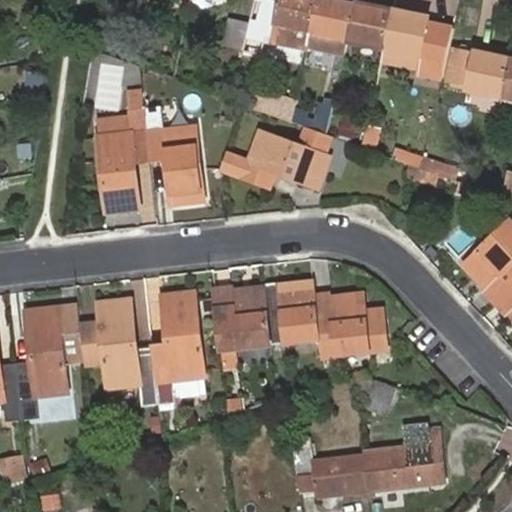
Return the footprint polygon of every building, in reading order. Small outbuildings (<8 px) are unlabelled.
[(311,46),(320,0),(281,0),(274,38),(311,46)] [(356,9),(357,3),(344,0),(320,0),(311,46),(346,53),(349,43),(356,9)] [(377,13),(379,7),(357,3),(356,9),(377,13)] [(386,50),(394,10),(379,7),(377,13),(356,9),(349,43),(386,50)] [(410,14),(394,10),(386,50),(423,58),(422,67),(447,73),(456,30),(431,24),(410,20),(410,14)] [(432,18),(410,14),(410,20),(431,24),(432,18)] [(246,47),(252,22),(232,17),(226,43),(246,47)] [(496,61),(497,56),(477,52),(476,57),(496,61)] [(506,98),(511,69),(511,59),(497,56),(496,61),(476,57),(468,89),(506,98)] [(145,90),(143,81),(128,82),(129,91),(145,90)] [(129,91),(130,100),(145,97),(145,90),(129,91)] [(135,152),(152,151),(145,97),(130,100),(129,99),(131,122),(100,125),(109,210),(141,207),(135,152)] [(145,97),(152,151),(168,149),(174,203),(206,200),(197,115),(165,119),(163,97),(145,97)] [(268,100),(264,111),(285,118),(289,107),(268,100)] [(309,115),(298,111),(295,122),(329,135),(336,102),(328,101),(326,108),(320,107),(316,123),(308,119),(309,115)] [(230,151),(225,167),(275,184),(281,168),(324,182),(334,152),(264,128),(253,159),(230,151)] [(374,129),(369,128),(365,147),(376,151),(381,130),(374,129)] [(446,161),(441,174),(461,181),(465,168),(446,161)] [(419,179),(423,168),(414,164),(410,176),(419,179)] [(435,172),(425,168),(423,168),(419,179),(431,183),(435,172)] [(500,299),(511,287),(511,220),(467,261),(478,272),(483,268),(492,279),(488,283),(486,285),(500,299)] [(478,272),(488,283),(492,279),(483,268),(478,272)] [(315,293),(313,280),(302,282),(302,288),(285,289),(284,283),(284,281),(268,282),(268,286),(274,344),(321,340),(315,293)] [(236,286),(216,288),(224,350),(274,344),(268,286),(253,288),(253,294),(236,295),(236,289),(236,286)] [(511,287),(500,299),(511,312),(511,287)] [(170,349),(155,351),(161,402),(176,400),(174,379),(207,375),(197,291),(164,295),(170,349)] [(333,291),(315,293),(321,340),(323,356),(389,350),(385,318),(369,319),(368,311),(365,292),(353,293),(353,298),(335,301),(334,295),(333,291)] [(161,402),(155,351),(140,352),(133,299),(100,302),(110,387),(143,383),(146,404),(161,402)] [(80,305),(61,308),(68,368),(87,366),(80,305)] [(34,366),(19,368),(24,419),(40,418),(38,394),(70,390),(68,368),(61,308),(29,311),(34,366)] [(369,319),(385,318),(384,309),(368,311),(369,319)] [(24,419),(19,368),(3,369),(0,348),(0,398),(5,398),(8,421),(24,419)] [(392,402),(397,387),(371,378),(366,393),(372,396),(392,402)] [(387,415),(392,402),(372,396),(367,408),(387,415)] [(366,455),(370,492),(447,482),(443,447),(441,446),(439,432),(431,433),(430,424),(413,426),(415,449),(366,455)] [(319,497),(370,492),(366,455),(315,461),(312,439),(295,441),(299,473),(316,471),(318,486),(319,497)] [(29,460),(6,462),(8,483),(31,480),(29,460)] [(32,466),(36,481),(54,475),(49,460),(32,466)] [(301,489),(318,486),(316,471),(299,473),(301,489)] [(61,492),(40,496),(43,511),(64,509),(61,492)]
